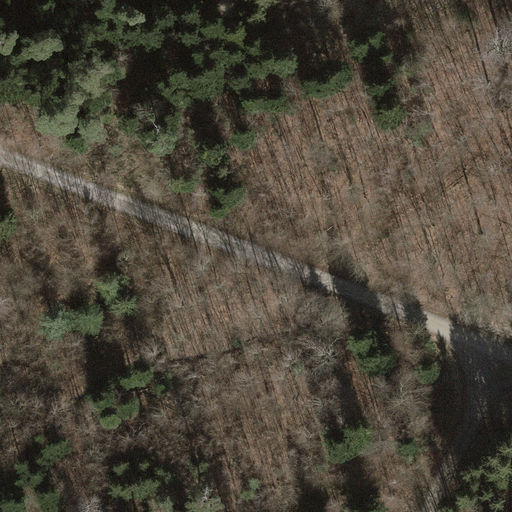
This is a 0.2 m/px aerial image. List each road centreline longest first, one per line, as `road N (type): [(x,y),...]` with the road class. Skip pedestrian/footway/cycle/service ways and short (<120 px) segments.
road 1 (track): [(0,156),(511,354)]
road 2 (track): [(429,511),(496,348)]
